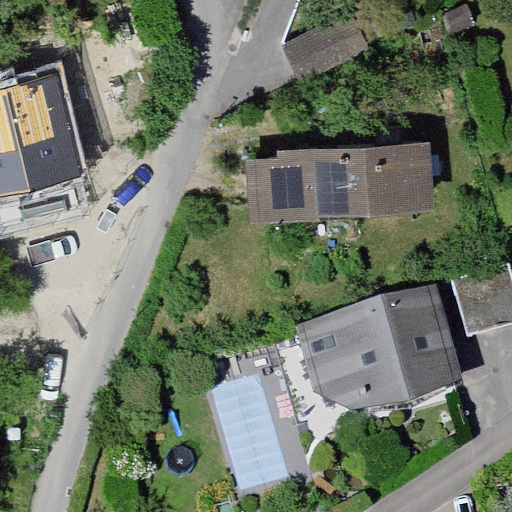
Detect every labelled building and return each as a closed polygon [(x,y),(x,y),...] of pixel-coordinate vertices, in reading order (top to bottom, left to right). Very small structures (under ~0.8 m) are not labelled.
[(348,18),(272,50),(289,89),(365,57),(348,18)] [(39,73),(0,82),(0,198),(66,183),(39,73)] [(233,154),(238,221),(417,209),(412,142),(233,154)] [(443,291),(459,349),(511,334),(511,299),(505,274),(443,291)] [(287,337),(294,389),(347,430),(446,405),(418,300),(287,337)]
